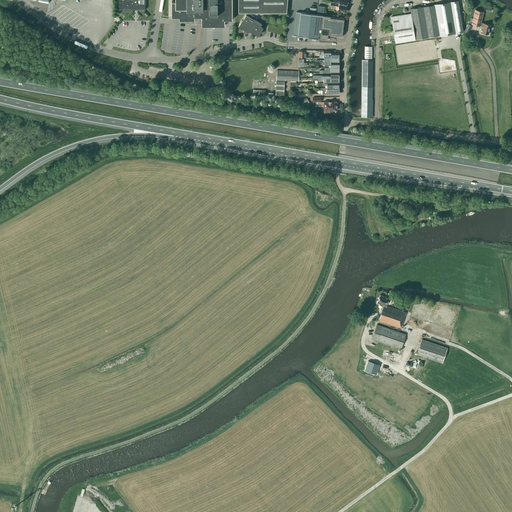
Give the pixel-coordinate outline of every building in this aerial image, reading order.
[(118,0),(118,10),(145,10),(144,0),(118,0)] [(232,19),(231,0),(175,0),(175,1),(171,1),(171,17),(179,17),(179,20),(195,20),(195,16),(201,16),(201,26),(223,26),(225,26),(225,19),(232,19)] [(287,13),(287,0),(238,0),(238,13),(247,13),(246,15),(243,20),(242,20),(238,27),(246,31),(246,33),(250,32),(257,35),(259,35),(263,28),(260,26),(261,24),(254,19),(254,18),(254,17),(248,13),(287,13)] [(463,32),(458,1),(434,5),(439,36),(463,32)] [(331,2),(330,5),(338,7),(338,10),(346,12),(347,5),(339,3),(335,3),(331,2)] [(439,36),(434,5),(410,10),(411,13),(415,40),(439,36)] [(490,25),(481,22),(483,12),(475,10),(471,24),(480,26),(483,26),(482,33),(488,35),(490,25)] [(296,12),(293,35),(303,36),(318,38),(318,37),(320,37),(320,38),(327,38),(341,38),(341,37),(342,37),(344,18),(330,17),(330,16),(296,12)] [(395,43),(415,40),(411,13),(391,17),(391,18),(395,43)] [(372,117),(373,60),(362,60),(361,117),(372,117)] [(298,81),(298,71),(277,70),(277,80),(298,81)] [(303,100),(301,102),(303,105),(304,107),(309,103),(308,101),(309,101),(307,98),(305,99),(304,98),(302,99),(303,100)] [(336,102),(324,102),(324,113),(330,112),(329,110),(332,110),(332,111),(336,111),(336,106),(338,106),(338,102),(336,102)] [(378,320),(400,328),(402,323),(406,312),(387,306),(389,298),(380,295),(377,303),(383,305),(378,320)] [(406,334),(376,325),(371,340),(401,349),(406,334)] [(442,363),(447,348),(422,340),(417,354),(442,363)] [(369,365),(367,369),(374,374),(380,366),(370,359),(369,360),(370,360),(368,364),(369,365)]
